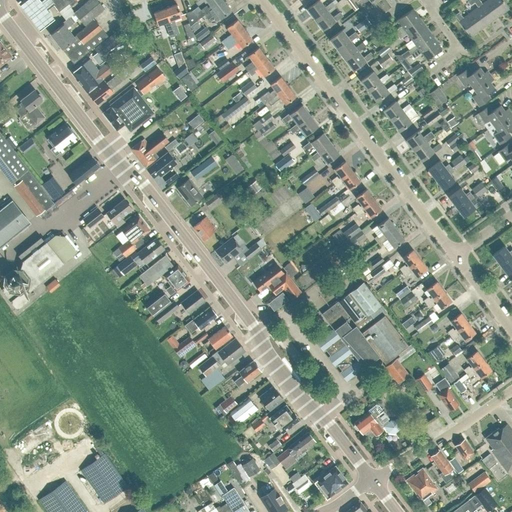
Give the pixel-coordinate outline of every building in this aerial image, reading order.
[(40,0),(26,0),(19,6),(39,31),(54,20),(48,12),(55,6),(49,0),(41,0),(41,1),(40,0)] [(49,0),(55,6),(65,19),(73,12),(66,4),(71,0),(49,0)] [(88,0),(74,12),(73,13),(73,12),(65,19),(62,22),(63,23),(50,33),(62,48),(75,63),(108,35),(94,19),(93,20),(92,18),(104,8),(96,0),(88,0)] [(192,10),(185,13),(189,22),(189,24),(203,14),(203,15),(222,0),(205,0),(210,5),(207,7),(206,5),(200,10),(194,13),(192,10)] [(222,0),(203,15),(207,19),(212,16),(216,21),(220,18),(230,10),(222,0)] [(327,9),(327,11),(335,5),(332,1),(324,7),(319,0),(317,0),(306,9),(314,19),(327,9)] [(472,0),(474,2),(477,7),(489,23),(499,16),(487,0),(486,0),(482,4),(478,0),(472,0)] [(508,9),(501,0),(487,0),(499,16),(508,9)] [(176,4),(164,8),(174,35),(179,33),(173,19),(181,16),(176,4)] [(477,7),(468,14),(479,30),(489,23),(477,7)] [(164,8),(153,12),(157,24),(164,22),(169,36),(174,35),(164,8)] [(419,18),(412,8),(397,20),(401,26),(394,31),(396,35),(419,18)] [(327,9),(314,19),(322,30),(334,20),(335,21),(342,15),(339,11),(332,17),(327,11),(327,9)] [(479,30),(468,14),(463,18),(458,12),(454,15),(458,20),(458,21),(470,37),(479,30)] [(369,24),(365,18),(356,25),(361,31),(369,24)] [(419,18),(396,35),(399,39),(407,33),(411,39),(426,28),(419,18)] [(231,33),(221,40),(224,44),(244,29),(237,19),(226,27),(231,33)] [(189,24),(189,22),(182,24),(187,38),(193,36),(193,34),(189,24)] [(205,26),(193,34),(197,40),(209,31),(205,26)] [(426,28),(411,39),(415,45),(408,51),(410,54),(433,38),(426,28)] [(244,29),(224,44),(227,48),(236,40),(241,47),(252,39),(244,29)] [(342,29),(329,39),(337,49),(349,40),(350,41),(357,35),(357,34),(354,31),(347,37),(342,29)] [(156,33),(161,42),(166,39),(162,30),(156,33)] [(203,49),(216,39),(211,33),(198,42),(203,49)] [(94,48),(94,49),(101,57),(119,43),(112,34),(94,48)] [(187,38),(186,39),(188,45),(196,42),(193,36),(187,38)] [(433,38),(410,54),(413,58),(421,53),(425,59),(441,48),(433,38)] [(355,47),(350,41),(349,40),(337,49),(344,60),(357,50),(358,51),(365,45),(362,41),(355,47)] [(0,64),(11,56),(0,41),(0,64)] [(391,49),(389,47),(386,44),(376,52),(380,57),(391,49)] [(249,63),(244,67),(247,71),(266,57),(258,47),(247,55),(252,61),(249,63)] [(305,66),(295,50),(284,56),(294,72),(305,66)] [(357,50),(344,60),(352,70),(365,61),(373,56),(370,52),(363,57),(358,51),(357,50)] [(387,53),(380,58),(376,61),(381,67),(392,59),(387,53)] [(139,65),(144,72),(155,63),(150,57),(139,65)] [(220,70),(229,63),(225,57),(216,65),(220,70)] [(266,57),(247,71),(250,76),(255,72),(254,70),(257,68),(263,75),(273,67),(266,57)] [(105,64),(98,70),(89,58),(71,72),(86,91),(112,72),(105,64)] [(224,75),(236,67),(232,61),(220,70),(224,75)] [(178,79),(188,72),(184,62),(172,71),(178,79)] [(423,69),(418,62),(407,70),(412,77),(423,69)] [(143,94),(164,77),(156,67),(135,84),(143,94)] [(468,68),(457,76),(464,85),(468,82),(473,87),(489,75),(487,71),(483,74),(479,68),(472,73),(468,68)] [(87,93),(96,104),(112,91),(110,89),(125,77),(120,71),(105,82),(104,80),(87,93)] [(380,81),(381,82),(388,77),(386,73),(378,79),(372,71),(360,80),(368,90),(380,81)] [(400,81),(404,86),(413,80),(406,71),(402,75),(404,78),(400,81)] [(180,78),(190,91),(197,86),(187,73),(180,78)] [(477,93),(472,96),(479,105),(489,98),(486,93),(493,87),(489,81),(492,79),(489,75),(473,87),(477,93)] [(267,90),(259,97),(264,104),(267,101),(287,85),(280,76),(269,83),(273,89),(269,92),(267,90)] [(239,89),(244,96),(255,87),(250,81),(239,89)] [(386,89),(381,82),(380,81),(368,90),(376,101),(387,92),(388,93),(396,87),(393,83),(386,89)] [(287,85),(267,101),(270,104),(280,97),(285,103),(295,95),(287,85)] [(129,130),(151,113),(131,87),(109,104),(110,106),(102,112),(116,129),(124,123),(129,130)] [(446,98),(437,87),(427,95),(436,106),(446,98)] [(20,99),(22,101),(18,104),(25,112),(28,109),(28,110),(35,105),(42,99),(41,98),(42,97),(39,93),(38,94),(33,89),(20,99)] [(230,107),(235,113),(249,102),(245,96),(230,107)] [(403,111),(404,112),(411,107),(408,103),(401,109),(395,100),(382,110),(390,120),(403,111)] [(448,110),(454,106),(449,100),(444,103),(448,110)] [(296,124),(310,114),(302,104),(288,114),(288,113),(281,118),(284,123),(291,117),(295,123),(296,124)] [(28,109),(25,112),(18,117),(28,129),(44,116),(35,105),(28,110),(28,109)] [(493,125),(510,113),(507,109),(504,111),(500,105),(492,111),(488,106),(478,113),(484,122),(489,119),(493,125)] [(0,119),(9,113),(4,106),(0,109),(0,119)] [(437,109),(427,116),(423,119),(428,126),(442,116),(437,109)] [(408,119),(404,112),(403,111),(390,120),(398,130),(410,121),(411,123),(418,117),(416,113),(408,119)] [(450,117),(455,123),(461,117),(456,112),(450,117)] [(259,121),(263,126),(273,118),(269,113),(259,121)] [(497,131),(493,134),(499,143),(510,135),(506,130),(511,125),(511,122),(510,119),(511,117),(511,115),(510,113),(493,125),(497,131)] [(296,124),(295,123),(288,129),(292,133),(299,127),(304,135),(318,125),(310,114),(296,124)] [(77,138),(65,122),(47,136),(48,137),(46,139),(52,147),(50,149),(54,155),(59,151),(60,152),(77,138)] [(258,131),(263,136),(274,127),(270,122),(258,131)] [(219,129),(223,134),(231,128),(227,123),(219,129)] [(212,130),(206,134),(214,145),(220,140),(212,130)] [(429,131),(422,137),(417,130),(405,139),(413,150),(425,141),(426,142),(433,137),(429,131)] [(188,144),(196,137),(192,132),(184,139),(188,144)] [(317,152),(331,142),(323,132),(309,142),(309,141),(302,146),(305,150),(312,145),(317,151),(317,152)] [(53,203),(27,170),(0,133),(0,168),(11,182),(11,183),(36,215),(53,203)] [(131,148),(138,157),(145,166),(157,157),(153,152),(167,140),(161,133),(148,143),(144,138),(131,148)] [(448,146),(457,139),(459,138),(454,133),(444,141),(448,146)] [(8,136),(5,139),(9,144),(12,148),(16,145),(12,141),(8,136)] [(32,141),(30,138),(18,147),(21,149),(32,141)] [(461,144),(457,139),(448,146),(452,151),(461,144)] [(164,147),(167,150),(176,143),(174,140),(164,147)] [(290,141),(278,150),(283,156),(295,147),(290,141)] [(425,141),(413,150),(420,160),(432,151),(433,152),(441,147),(438,143),(431,148),(426,142),(425,141)] [(317,152),(317,151),(310,156),(313,160),(320,155),(326,163),(339,153),(331,142),(317,152)] [(511,147),(509,143),(498,151),(505,160),(510,157),(511,160),(511,147)] [(239,168),(246,162),(234,149),(228,155),(239,168)] [(474,149),(469,152),(473,157),(477,154),(474,149)] [(177,164),(167,151),(146,168),(153,177),(160,172),(162,175),(161,175),(167,184),(178,175),(173,168),(177,164)] [(288,154),(282,158),(274,164),(280,171),(293,161),(288,154)] [(453,165),(462,158),(459,154),(450,161),(453,165)] [(210,155),(190,171),(194,177),(196,179),(216,164),(210,155)] [(99,165),(91,156),(68,175),(75,184),(99,165)] [(462,158),(453,165),(456,169),(466,162),(462,158)] [(483,159),(478,162),(482,167),(486,163),(483,159)] [(447,164),(444,166),(439,160),(427,169),(434,179),(450,167),(447,164)] [(333,184),(352,171),(344,161),(334,169),(340,177),(338,178),(336,176),(330,180),(333,184)] [(475,161),(466,167),(470,173),(479,166),(475,161)] [(450,167),(434,179),(442,188),(454,180),(449,174),(453,171),(450,167)] [(304,185),(309,180),(319,173),(314,168),(299,179),(304,185)] [(359,181),(352,171),(333,184),(337,189),(343,184),(341,182),(343,181),(349,189),(359,181)] [(64,192),(52,176),(41,184),(53,200),(64,192)] [(490,180),(497,190),(503,186),(496,176),(490,180)] [(274,184),(267,177),(264,180),(270,187),(274,184)] [(188,178),(176,188),(190,205),(202,196),(188,178)] [(255,180),(246,186),(251,194),(261,187),(255,180)] [(473,192),(483,185),(480,181),(470,189),(473,192)] [(281,186),(287,195),(292,191),(286,183),(281,186)] [(483,185),(473,192),(477,197),(486,189),(483,185)] [(314,196),(306,186),(297,194),(304,203),(314,196)] [(468,191),(465,194),(460,187),(448,196),(455,206),(467,197),(470,195),(468,191)] [(355,212),(373,198),(365,188),(355,196),(361,205),(359,206),(357,204),(352,208),(355,212)] [(220,189),(211,196),(204,202),(209,209),(225,196),(220,189)] [(470,195),(467,197),(455,206),(462,216),(475,207),(471,202),(474,200),(470,195)] [(321,215),(340,201),(335,196),(317,210),(321,215)] [(124,198),(106,212),(117,226),(123,221),(120,216),(131,208),(130,206),(128,203),(124,198)] [(381,208),(373,198),(355,212),(358,216),(364,212),(362,210),(364,208),(370,216),(381,208)] [(0,245),(20,230),(21,231),(27,226),(26,225),(29,222),(11,200),(0,209),(0,245)] [(340,202),(328,211),(333,217),(344,208),(340,202)] [(82,218),(86,225),(89,228),(97,222),(96,222),(104,216),(97,207),(82,218)] [(327,214),(318,221),(321,226),(331,219),(327,214)] [(138,216),(127,224),(128,225),(122,229),(129,238),(118,247),(125,257),(136,248),(132,242),(139,236),(139,237),(149,229),(138,216)] [(215,229),(207,220),(205,217),(192,226),(202,239),(215,229)] [(376,242),(395,228),(387,217),(376,225),(382,233),(380,234),(379,233),(373,238),(376,242)] [(339,246),(360,230),(355,223),(342,233),(339,229),(331,235),(339,246)] [(395,228),(376,242),(380,246),(385,242),(384,240),(386,239),(393,247),(403,239),(395,228)] [(350,237),(339,246),(336,248),(342,257),(347,253),(351,259),(357,257),(352,250),(360,244),(357,241),(364,235),(360,230),(350,237)] [(18,255),(22,261),(19,274),(14,273),(13,273),(9,276),(9,277),(8,282),(8,284),(2,289),(16,307),(28,298),(24,293),(61,263),(61,262),(62,261),(63,262),(76,251),(63,236),(54,235),(46,241),(45,242),(44,243),(40,237),(18,255)] [(163,248),(155,237),(137,252),(135,250),(116,265),(123,274),(136,263),(134,262),(140,257),(145,262),(163,248)] [(215,250),(225,262),(233,255),(241,249),(236,242),(231,237),(225,242),(215,250)] [(258,240),(256,242),(255,242),(242,252),(247,259),(261,248),(260,248),(263,246),(258,240)] [(504,245),(492,254),(499,264),(511,255),(511,254),(511,249),(508,251),(504,245)] [(402,272),(419,259),(412,249),(402,257),(407,264),(405,266),(404,264),(399,268),(402,272)] [(511,254),(511,255),(499,264),(506,274),(511,269),(511,254)] [(164,255),(138,275),(146,285),(162,273),(169,283),(171,285),(165,289),(169,294),(175,290),(189,280),(177,265),(173,267),(172,265),(164,255)] [(368,263),(372,268),(383,260),(379,255),(368,263)] [(426,268),(419,259),(402,272),(405,276),(410,272),(408,270),(410,268),(416,276),(426,268)] [(372,268),(368,263),(365,266),(360,260),(355,264),(363,275),(372,268)] [(275,263),(252,281),(259,291),(268,284),(270,286),(275,293),(283,287),(291,297),(300,291),(290,278),(290,277),(296,272),(289,263),(282,268),(285,271),(283,273),(275,263)] [(384,270),(380,264),(369,273),(374,279),(385,271),(384,270)] [(374,279),(369,273),(364,277),(368,283),(374,279)] [(58,274),(49,281),(54,287),(63,280),(58,274)] [(426,303),(443,291),(436,281),(426,289),(431,296),(429,298),(428,296),(423,300),(426,303)] [(333,328),(318,340),(348,379),(364,366),(378,355),(384,363),(408,345),(384,313),(386,312),(363,282),(348,293),(338,301),(322,313),(333,328)] [(399,299),(410,291),(406,285),(395,293),(399,299)] [(204,299),(196,290),(180,302),(188,312),(204,299)] [(152,316),(153,315),(170,302),(161,291),(144,304),(152,316)] [(450,300),(443,291),(426,303),(429,307),(434,304),(432,302),(434,300),(440,308),(450,300)] [(272,300),(269,303),(273,308),(286,299),(281,292),(278,295),(275,297),(272,300)] [(410,292),(399,300),(404,307),(415,298),(410,292)] [(179,307),(173,300),(153,316),(158,323),(179,307)] [(217,316),(210,307),(194,320),(192,318),(184,325),(190,332),(198,326),(200,329),(205,325),(207,326),(210,324),(209,321),(217,316)] [(447,331),(450,335),(467,322),(460,313),(450,320),(455,328),(453,329),(452,327),(447,331)] [(418,333),(433,322),(428,315),(414,326),(418,333)] [(405,329),(414,321),(411,316),(401,324),(405,329)] [(474,332),(467,322),(450,335),(453,339),(458,335),(456,333),(458,332),(464,339),(474,332)] [(433,332),(439,328),(435,323),(429,327),(433,332)] [(224,325),(207,338),(208,339),(214,347),(214,348),(231,335),(224,325)] [(172,335),(168,338),(166,340),(179,357),(192,347),(190,345),(184,350),(179,344),(172,335)] [(184,350),(190,345),(194,342),(189,336),(179,344),(184,350)] [(244,350),(234,338),(217,351),(227,363),(244,350)] [(398,356),(396,358),(385,366),(392,375),(402,367),(399,362),(414,351),(409,344),(396,354),(398,356)] [(449,349),(453,355),(460,350),(455,344),(449,349)] [(463,369),(466,373),(483,360),(476,350),(466,358),(471,365),(469,367),(468,365),(463,369)] [(202,352),(188,364),(191,368),(205,357),(202,352)] [(216,367),(221,363),(213,354),(198,366),(205,375),(200,379),(208,389),(224,378),(216,367)] [(260,371),(252,360),(238,371),(241,375),(233,381),(237,386),(245,380),(246,381),(248,380),(249,382),(253,379),(252,377),(260,371)] [(490,369),(483,360),(466,373),(469,377),(474,373),(472,371),(474,369),(480,377),(490,369)] [(458,376),(457,374),(448,362),(439,369),(449,382),(458,376)] [(402,367),(392,375),(397,382),(408,374),(402,367)] [(422,392),(425,390),(431,386),(423,373),(414,379),(422,392)] [(458,403),(448,387),(450,386),(444,377),(434,383),(440,391),(437,393),(448,410),(458,403)] [(465,389),(458,379),(452,383),(460,393),(465,389)] [(272,386),(258,396),(269,410),(282,399),(272,386)] [(219,404),(226,412),(236,404),(230,395),(219,404)] [(229,411),(238,423),(257,408),(247,397),(229,411)] [(281,433),(298,419),(292,412),(285,404),(268,417),(281,433)] [(388,418),(382,410),(378,404),(376,404),(367,410),(368,411),(353,422),(354,423),(353,425),(356,429),(359,429),(362,433),(363,432),(365,434),(368,431),(371,431),(372,431),(375,434),(382,429),(381,428),(383,426),(387,432),(394,432),(402,427),(397,420),(390,420),(387,423),(385,420),(388,418)] [(260,418),(258,419),(257,417),(250,423),(251,425),(251,426),(255,431),(262,426),(261,425),(264,423),(260,418)] [(506,472),(511,467),(511,431),(506,423),(499,429),(498,427),(484,437),(492,448),(490,449),(506,472)] [(243,431),(244,431),(242,433),(246,438),(248,437),(255,431),(251,426),(243,431)] [(284,467),(296,459),(305,452),(303,450),(315,441),(307,431),(286,447),(287,448),(276,456),(284,467)] [(272,451),(281,444),(276,438),(267,445),(272,451)] [(397,439),(393,442),(389,444),(394,452),(402,448),(397,439)] [(463,458),(473,452),(463,439),(454,445),(463,458)] [(51,442),(40,448),(44,458),(56,453),(51,442)] [(452,468),(439,449),(430,455),(441,471),(438,473),(444,482),(456,474),(452,468)] [(103,502),(127,485),(103,452),(80,469),(103,502)] [(262,460),(269,468),(270,469),(278,462),(271,452),(262,460)] [(456,473),(457,473),(462,470),(453,457),(448,461),(456,473)] [(259,469),(252,458),(241,465),(248,476),(259,469)] [(231,460),(226,464),(240,485),(245,482),(231,460)] [(320,485),(328,496),(347,482),(334,465),(314,481),(318,486),(320,485)] [(437,488),(422,467),(405,480),(416,494),(417,493),(422,500),(437,488)] [(295,488),(298,493),(311,483),(304,473),(300,476),(297,471),(289,477),(293,482),(286,487),(286,489),(288,493),(295,488)] [(489,479),(484,471),(468,483),(474,491),(489,479)] [(205,479),(204,477),(198,481),(202,487),(206,484),(208,488),(212,486),(207,478),(205,479)] [(87,511),(65,480),(38,499),(47,511),(87,511)] [(452,511),(450,511),(470,511),(482,503),(488,510),(497,503),(485,487),(476,494),(475,494),(468,499),(452,511)] [(233,488),(222,495),(226,502),(232,511),(248,511),(243,504),(233,488)] [(273,489),(260,497),(269,511),(280,511),(286,508),(282,501),(279,494),(278,495),(273,489)] [(367,511),(359,501),(344,511),(367,511)] [(218,505),(207,511),(232,511),(226,502),(219,506),(218,505)]
